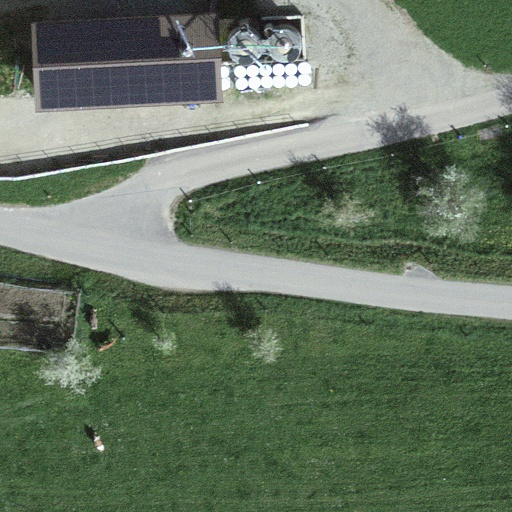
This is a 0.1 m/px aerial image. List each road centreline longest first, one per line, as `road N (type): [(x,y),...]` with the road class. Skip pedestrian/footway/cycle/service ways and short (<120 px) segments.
road 1 (unclassified): [(511,99),(179,178),(127,202),(81,249)]
road 2 (unclassified): [(81,249),(511,301)]
